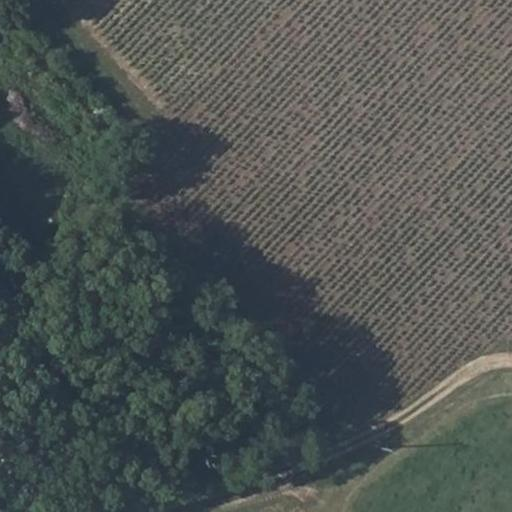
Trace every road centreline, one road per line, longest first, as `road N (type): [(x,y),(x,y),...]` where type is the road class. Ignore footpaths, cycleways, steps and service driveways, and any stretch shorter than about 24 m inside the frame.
road 1 (track): [(361,439),(139,209),(135,182),(148,118),(39,0)]
road 2 (track): [(511,355),(464,373),(338,452),(157,511)]
